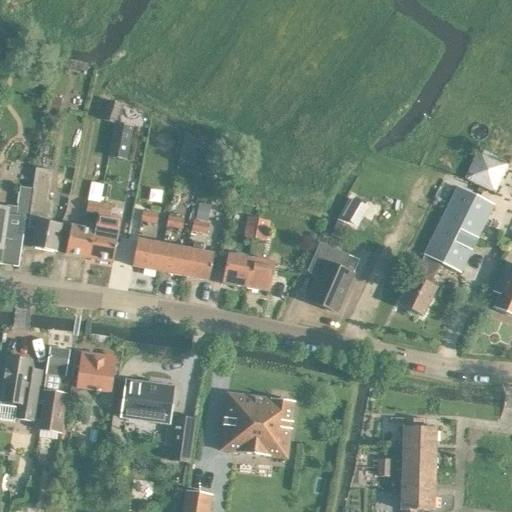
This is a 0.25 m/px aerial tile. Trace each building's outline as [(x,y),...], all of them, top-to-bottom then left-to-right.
[(46,97),(44,110),(58,112),(60,99),(46,97)] [(114,124),(120,105),(107,101),(101,120),(114,124)] [(115,123),(109,155),(126,158),(132,127),(115,123)] [(183,138),(180,159),(194,162),(198,141),(183,138)] [(482,146),(467,176),(496,190),(511,160),(482,146)] [(38,220),(33,246),(56,251),(61,225),(51,222),(53,200),(50,199),(53,170),(37,168),(30,219),(38,220)] [(90,258),(102,194),(101,194),(102,187),(92,185),(83,229),(73,227),(67,254),(90,258)] [(0,262),(20,265),(26,218),(30,219),(33,189),(21,187),(18,206),(7,205),(7,207),(0,206),(0,262)] [(461,272),(494,206),(458,188),(424,255),(426,256),(401,305),(423,316),(438,287),(432,285),(444,263),(461,272)] [(355,223),(366,205),(354,198),(343,216),(355,223)] [(100,204),(90,258),(112,263),(120,219),(109,217),(111,206),(100,204)] [(198,204),(195,219),(206,221),(209,206),(198,204)] [(140,222),(156,225),(158,214),(142,211),(140,222)] [(324,219),(301,215),(300,223),(322,228),(324,219)] [(166,227),(182,229),(184,219),(168,216),(166,227)] [(256,237),(260,218),(247,216),(244,235),(256,237)] [(260,218),(256,237),(266,239),(270,220),(260,218)] [(337,219),(331,233),(342,238),(348,224),(337,219)] [(194,220),(192,231),(207,234),(209,224),(194,220)] [(500,236),(497,245),(508,250),(511,241),(500,236)] [(159,271),(164,244),(139,240),(134,267),(159,271)] [(194,250),(189,249),(184,276),(209,280),(214,253),(204,251),(205,245),(196,243),(194,250)] [(342,270),(349,254),(319,243),(307,272),(318,276),(308,300),(336,313),(353,274),(342,270)] [(159,271),(184,276),(189,249),(164,244),(159,271)] [(247,287),(252,258),(229,254),(224,283),(247,287)] [(275,263),(252,258),(247,287),(270,292),(275,263)] [(279,278),(288,280),(290,280),(294,263),(283,261),(279,278)] [(499,294),(493,307),(511,315),(511,263),(506,261),(492,291),(499,294)] [(51,349),(47,375),(40,429),(61,432),(66,391),(60,390),(62,376),(66,377),(69,352),(51,349)] [(109,392),(114,359),(84,354),(83,362),(76,361),(70,398),(77,400),(79,387),(109,392)] [(7,359),(1,401),(0,405),(0,420),(23,424),(23,420),(35,422),(42,372),(30,370),(31,362),(7,359)] [(126,380),(120,417),(168,423),(169,415),(174,387),(126,380)] [(229,393),(222,450),(289,458),(296,401),(229,393)] [(167,426),(165,444),(171,445),(169,461),(189,464),(195,419),(183,417),(169,415),(168,423),(167,426)] [(403,428),(402,449),(435,450),(435,429),(418,429),(418,421),(405,420),(405,428),(403,428)] [(435,470),(435,450),(402,449),(402,469),(435,470)] [(376,469),(389,469),(390,460),(376,460),(376,469)] [(389,469),(376,469),(376,477),(383,477),(389,477),(389,469)] [(434,489),(435,470),(402,469),(402,489),(434,489)] [(434,510),(434,489),(402,489),(401,511),(403,511),(415,511),(415,510),(434,510)] [(188,491),(185,511),(211,511),(214,494),(188,491)]
